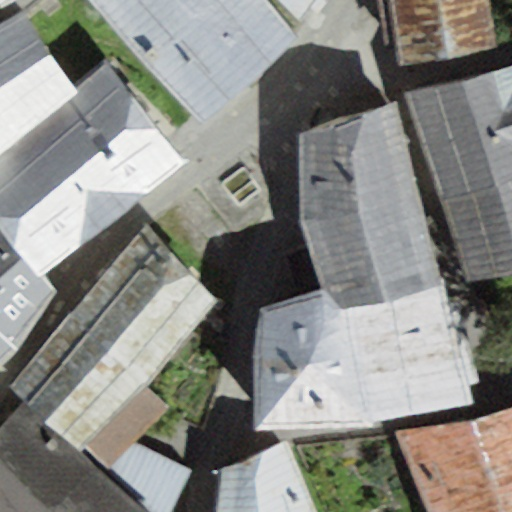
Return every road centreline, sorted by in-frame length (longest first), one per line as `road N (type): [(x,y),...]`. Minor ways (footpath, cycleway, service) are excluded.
road 1 (residential): [(187,443),(434,417),(511,386)]
road 2 (unclassified): [(0,408),(155,191)]
road 3 (unclassified): [(248,162),(339,0)]
road 4 (unknown): [(187,443),(28,368)]
road 5 (residential): [(187,443),(244,285)]
road 6 (residential): [(244,285),(155,191)]
road 7 (residential): [(248,162),(244,285)]
